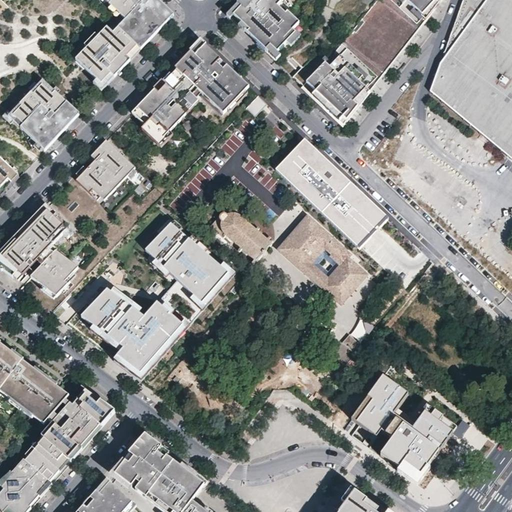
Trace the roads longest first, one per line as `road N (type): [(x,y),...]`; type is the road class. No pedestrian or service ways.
road 1 (residential): [(146,409),(228,469),(329,453),(417,511)]
road 2 (residential): [(199,14),(0,226)]
road 3 (residential): [(345,152),(503,301)]
road 4 (residential): [(199,14),(345,152)]
road 5 (residential): [(0,299),(146,409)]
road 6 (residential): [(146,409),(55,511)]
